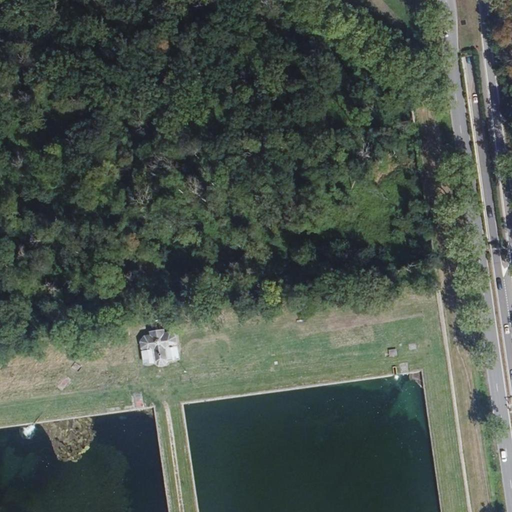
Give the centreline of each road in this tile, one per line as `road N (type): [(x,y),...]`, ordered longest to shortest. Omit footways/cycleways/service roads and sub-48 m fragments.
road 1 (primary): [(447,0),(511,496)]
road 2 (secondary): [(511,360),(459,0)]
road 3 (primary): [(511,230),(482,0)]
road 4 (track): [(180,511),(165,411),(109,355)]
